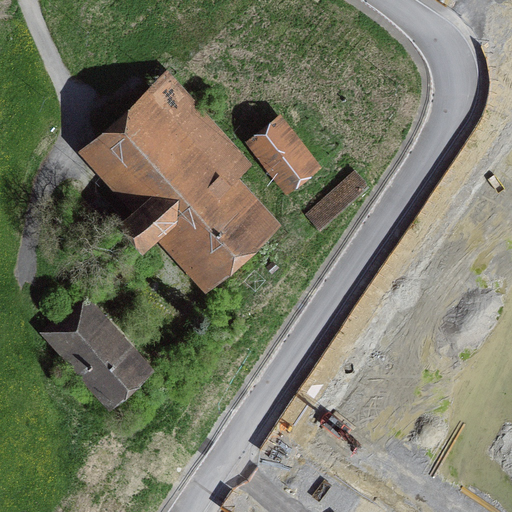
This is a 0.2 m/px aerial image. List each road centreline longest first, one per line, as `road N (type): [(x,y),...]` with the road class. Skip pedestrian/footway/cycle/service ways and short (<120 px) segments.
road 1 (residential): [(405,0),(449,44),(455,77),(448,113),(187,511)]
road 2 (unknown): [(27,0),(72,119),(31,254)]
